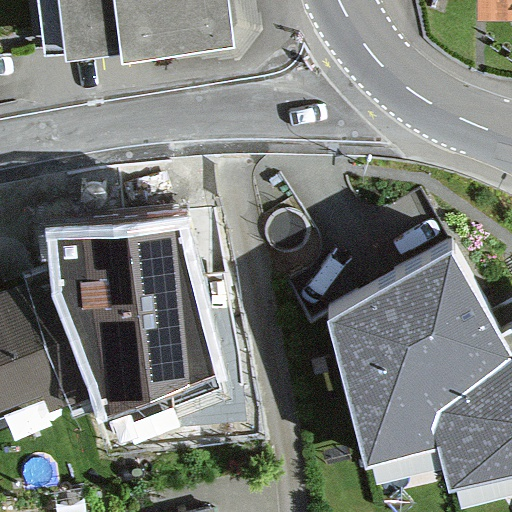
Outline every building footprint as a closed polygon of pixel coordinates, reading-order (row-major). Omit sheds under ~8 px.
[(44,0),(48,32),(228,12),(226,0),(44,0)] [(130,283),(153,341),(241,306),(182,161),(106,191),(111,204),(122,200),(151,275),(130,283)] [(151,275),(122,200),(111,204),(42,231),(54,260),(67,255),(108,359),(153,341),(130,283),(151,275)] [(453,222),(328,290),(367,443),(438,431),(447,469),(511,453),(511,286),(494,297),(453,222)] [(108,359),(67,255),(54,260),(0,279),(0,397),(45,381),(52,399),(114,376),(108,359)] [(161,511),(216,511),(214,500),(161,511)]
